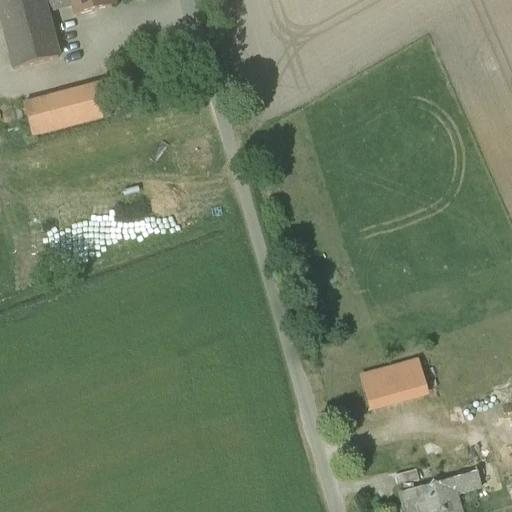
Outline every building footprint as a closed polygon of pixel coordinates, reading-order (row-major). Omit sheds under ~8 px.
[(0,0),(0,20),(14,73),(58,61),(46,15),(42,0),(0,0)] [(71,0),(42,0),(46,15),(73,8),(71,0)] [(71,0),(73,8),(76,19),(111,10),(108,0),(71,0)] [(103,86),(23,107),(32,140),(111,119),(103,86)] [(432,315),(371,332),(376,351),(401,345),(405,357),(441,347),(432,315)] [(454,393),(376,414),(402,511),(458,511),(455,498),(481,490),(454,393)]
